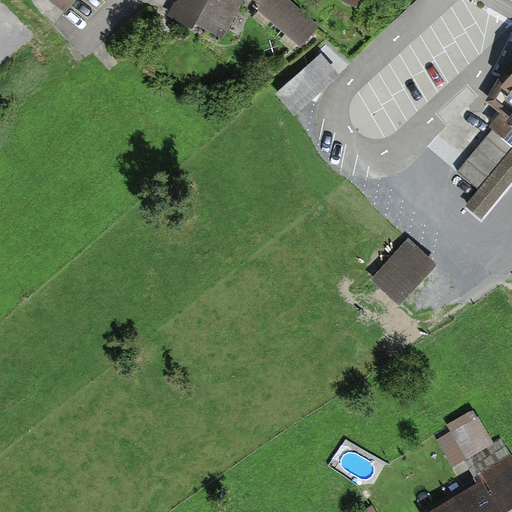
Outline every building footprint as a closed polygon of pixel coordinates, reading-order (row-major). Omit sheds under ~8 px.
[(52,0),(66,10),(73,0),(52,0)] [(178,0),(175,3),(168,15),(192,27),(195,23),(223,37),(244,0),(255,0),(257,1),(252,6),(300,47),(320,26),(289,0),(178,0)] [(320,53),(276,94),(295,115),(339,73),(320,53)] [(511,182),(511,73),(503,84),(498,79),(487,101),(502,117),(457,174),(478,189),(467,204),(481,218),(511,182)] [(435,266),(408,241),(374,279),(401,304),(435,266)] [(511,511),(511,446),(477,467),(489,486),(446,511),(511,511)] [(379,511),(371,500),(353,511),(379,511)]
